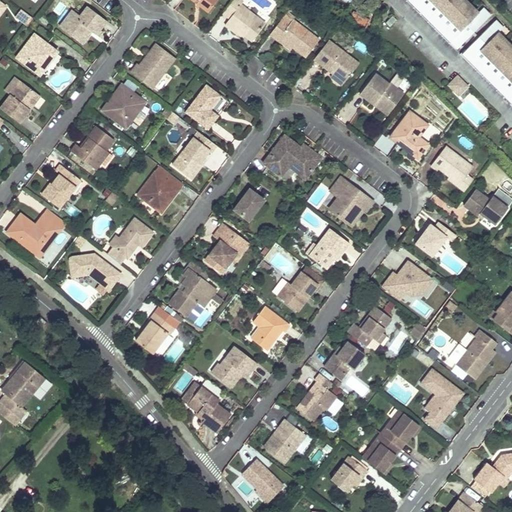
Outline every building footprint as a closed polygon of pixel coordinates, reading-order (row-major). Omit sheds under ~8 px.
[(190,0),(207,13),(217,0),(190,0)] [(265,24),(240,6),(243,2),(239,0),(233,0),(222,15),(229,19),(224,26),(236,35),(239,34),(251,43),(265,24)] [(462,0),(402,0),(455,52),(460,47),(459,46),(488,17),(481,9),(476,14),(462,0)] [(106,22),(87,8),(82,15),(83,16),(81,18),(72,11),(65,21),(70,25),(66,31),(74,37),(73,39),(81,46),(92,30),(97,34),(106,22)] [(33,19),(22,10),(16,17),(27,26),(33,19)] [(368,23),(357,18),(358,15),(352,12),(348,20),(364,29),(368,23)] [(368,23),(369,21),(358,15),(357,18),(368,23)] [(396,20),(392,16),(385,23),(389,27),(396,20)] [(319,41),(294,21),(291,25),(282,19),(269,35),(290,51),(292,47),(306,58),(319,41)] [(70,25),(65,21),(59,29),(72,39),(73,39),(74,37),(66,31),(70,25)] [(511,49),(496,34),(501,29),(494,22),(464,51),(463,50),(458,55),(511,108),(511,49)] [(57,53),(35,35),(17,59),(39,76),(47,65),(44,63),(46,60),(49,62),(57,53)] [(343,51),(328,40),(313,60),(327,71),(329,69),(334,72),(345,81),(359,63),(349,56),(347,59),(341,54),(343,51)] [(175,60),(156,45),(139,67),(137,65),(131,72),(152,89),(175,60)] [(306,58),(292,47),(290,51),(303,61),(306,58)] [(345,81),(334,72),(330,77),(342,85),(345,81)] [(404,94),(390,83),(388,85),(375,74),(359,95),(373,106),(375,103),(389,113),(404,94)] [(465,86),(456,77),(455,78),(464,88),(465,86)] [(464,88),(455,78),(447,86),(457,95),(464,88)] [(36,94),(20,82),(0,108),(0,109),(19,124),(29,110),(26,107),(36,94)] [(121,84),(101,111),(125,129),(145,103),(121,84)] [(221,97),(206,85),(184,113),(207,131),(215,121),(211,117),(215,112),(211,110),(221,97)] [(39,97),(36,94),(26,107),(29,110),(39,97)] [(389,113),(375,103),(373,106),(387,116),(389,113)] [(172,113),(166,108),(160,115),(166,120),(172,113)] [(429,124),(410,110),(393,131),(406,141),(402,147),(417,158),(427,144),(418,138),(429,124)] [(178,117),(172,113),(166,120),(173,125),(178,117)] [(363,134),(379,138),(382,124),(366,120),(363,134)] [(79,147),(76,145),(71,151),(92,167),(105,151),(113,140),(96,126),(87,137),(89,138),(81,149),(79,147)] [(216,146),(197,131),(171,165),(190,179),(202,163),(200,161),(208,151),(210,153),(216,146)] [(406,141),(393,131),(389,137),(402,147),(406,141)] [(321,158),(305,146),(303,150),(299,148),(283,136),(262,163),(278,175),(288,162),(292,165),(308,176),(321,158)] [(89,138),(87,137),(79,147),(81,149),(89,138)] [(472,167),(445,146),(430,165),(436,170),(438,168),(458,184),(466,175),(472,167)] [(109,154),(105,151),(92,167),(96,171),(109,154)] [(292,165),(288,162),(278,175),(282,178),(289,169),(292,165)] [(81,181),(60,165),(55,171),(57,173),(59,175),(52,185),(50,183),(41,194),(59,209),(81,181)] [(182,183),(159,165),(137,194),(160,212),(166,203),(165,198),(168,194),(172,196),(182,183)] [(292,165),(289,169),(304,181),(308,176),(292,165)] [(59,175),(57,173),(50,183),(52,185),(59,175)] [(466,175),(458,184),(448,177),(447,179),(464,192),(473,180),(466,175)] [(372,202),(339,177),(328,192),(336,198),(327,210),(343,222),(344,222),(356,205),(363,210),(365,211),(372,202)] [(262,201),(247,190),(232,210),(247,222),(262,201)] [(488,200),(474,190),(462,205),(478,218),(481,214),(484,216),(495,224),(507,208),(491,196),(488,200)] [(363,210),(356,205),(344,222),(350,227),(363,210)] [(66,223),(47,209),(35,225),(30,231),(15,220),(6,232),(39,258),(66,223)] [(303,220),(315,224),(318,213),(306,209),(303,220)] [(35,225),(20,214),(15,220),(30,231),(35,225)] [(152,232),(133,218),(118,238),(111,247),(106,254),(119,264),(124,257),(126,258),(137,244),(141,247),(152,232)] [(228,244),(237,233),(221,220),(203,243),(210,248),(201,260),(221,275),(238,252),(228,244)] [(454,236),(438,223),(433,229),(429,225),(413,246),(429,259),(445,238),(450,241),(454,236)] [(349,243),(330,229),(317,246),(308,257),(325,269),(332,260),(336,255),(339,257),(349,243)] [(118,238),(114,235),(107,244),(111,247),(118,238)] [(83,245),(84,237),(75,237),(74,245),(83,245)] [(317,246),(313,243),(305,254),(308,257),(317,246)] [(103,267),(94,260),(94,254),(72,257),(69,261),(71,278),(89,276),(108,290),(120,274),(106,263),(103,267)] [(106,263),(94,254),(94,260),(103,267),(106,263)] [(205,281),(207,280),(198,273),(202,269),(192,261),(182,275),(183,276),(189,269),(205,281)] [(396,275),(392,272),(382,286),(399,299),(405,291),(410,295),(420,294),(430,279),(407,261),(400,269),(405,272),(400,278),(396,275)] [(306,266),(302,271),(291,285),(288,282),(282,290),(286,293),(281,300),(295,310),(305,296),(307,298),(313,292),(314,293),(324,280),(306,266)] [(205,281),(189,269),(183,276),(185,277),(180,283),(182,284),(185,286),(182,291),(179,288),(167,304),(184,316),(196,302),(203,307),(212,295),(206,291),(210,285),(205,281)] [(210,275),(202,269),(198,273),(207,280),(210,275)] [(405,272),(400,269),(396,275),(400,278),(405,272)] [(216,289),(210,285),(206,291),(212,295),(216,289)] [(286,293),(282,290),(277,296),(281,300),(286,293)] [(511,293),(495,313),(497,315),(492,321),(511,336),(511,293)] [(307,298),(305,296),(295,310),(297,312),(307,298)] [(452,314),(456,308),(448,303),(444,308),(452,314)] [(281,331),(284,333),(290,326),(263,306),(252,321),(259,327),(250,339),(266,351),(276,338),(274,337),(279,329),(281,331)] [(389,318),(374,306),(365,316),(368,318),(359,328),(353,323),(347,332),(366,346),(372,338),(378,343),(385,335),(379,330),(389,318)] [(495,313),(492,311),(487,317),(492,321),(497,315),(495,313)] [(175,327),(154,312),(149,319),(150,320),(144,328),(147,330),(144,335),(141,333),(135,341),(152,354),(167,333),(169,334),(175,327)] [(359,328),(368,318),(365,316),(357,326),(359,328)] [(426,329),(418,323),(410,333),(418,338),(426,329)] [(398,331),(389,350),(398,355),(408,336),(398,331)] [(495,344),(478,331),(473,338),(475,340),(455,366),(474,381),(494,353),(491,350),(495,344)] [(364,354),(346,341),(341,348),(335,355),(332,353),(322,367),(340,379),(349,367),(352,369),(364,354)] [(257,363),(234,345),(219,364),(216,362),(209,372),(229,386),(240,372),(242,374),(247,377),(257,363)] [(341,348),(338,346),(332,353),(335,355),(341,348)] [(46,381),(27,364),(3,393),(7,396),(0,403),(0,404),(21,421),(27,413),(22,409),(30,400),(46,381)] [(428,413),(422,420),(436,430),(454,406),(453,401),(460,392),(430,370),(418,385),(433,396),(435,394),(440,397),(428,413)] [(231,388),(242,374),(240,372),(229,386),(231,388)] [(336,396),(327,390),(332,383),(318,372),(312,380),(315,382),(318,384),(308,397),(305,395),(295,408),(312,421),(321,408),(325,411),(336,396)] [(182,392),(190,381),(185,377),(177,387),(182,392)] [(204,380),(200,386),(186,403),(196,410),(202,415),(199,418),(199,419),(216,432),(230,414),(216,403),(218,400),(217,399),(222,394),(204,380)] [(54,388),(46,381),(30,400),(38,407),(54,388)] [(180,399),(186,403),(200,386),(194,381),(180,399)] [(318,384),(315,382),(305,395),(308,397),(318,384)] [(463,394),(460,392),(453,401),(454,406),(463,394)] [(440,397),(435,394),(433,396),(423,410),(428,413),(440,397)] [(415,424),(398,411),(361,459),(379,472),(383,466),(386,469),(414,432),(410,430),(415,424)] [(306,435),(285,419),(279,426),(282,428),(276,436),(273,434),(263,447),(284,463),(306,435)] [(276,436),(282,428),(279,426),(273,434),(276,436)] [(511,452),(500,454),(491,466),(485,462),(472,479),(474,481),(488,492),(490,493),(498,483),(504,476),(507,479),(511,473),(511,452)] [(283,485),(255,458),(241,472),(257,487),(269,499),(283,485)] [(368,473),(348,458),(330,482),(346,494),(352,486),(358,478),(362,480),(368,473)] [(504,476),(498,483),(504,488),(509,481),(507,479),(504,476)] [(362,480),(358,478),(352,486),(355,489),(362,480)] [(488,492),(474,481),(469,488),(483,498),(488,492)] [(269,499),(257,487),(254,490),(266,502),(269,499)] [(480,511),(483,509),(464,494),(449,511),(480,511)]
